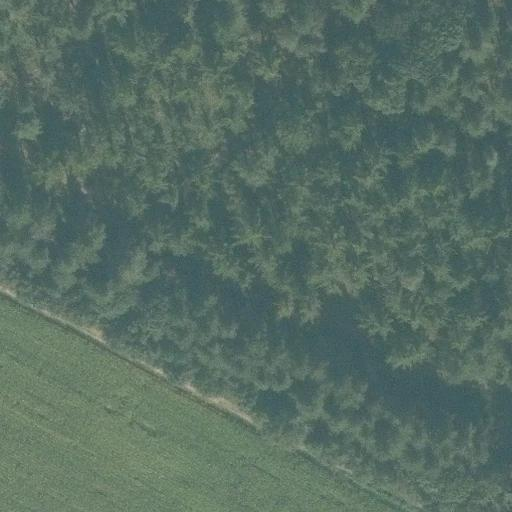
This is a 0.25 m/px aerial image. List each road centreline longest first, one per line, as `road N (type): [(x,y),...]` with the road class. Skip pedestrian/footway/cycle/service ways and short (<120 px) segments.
road 1 (track): [(511,387),(450,378),(0,141)]
road 2 (track): [(0,279),(428,511)]
road 3 (track): [(173,232),(419,0)]
